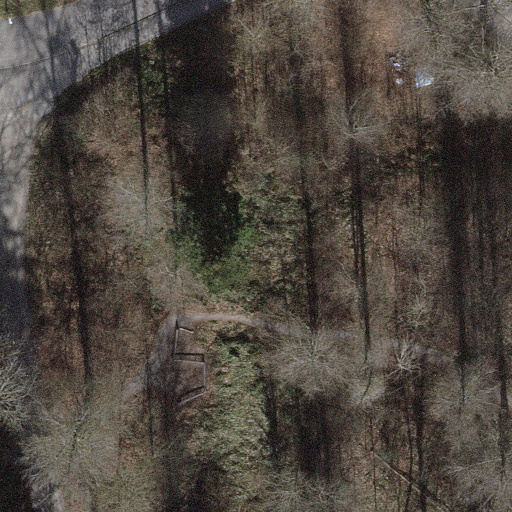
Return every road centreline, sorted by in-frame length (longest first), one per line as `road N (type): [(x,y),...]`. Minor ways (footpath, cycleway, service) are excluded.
road 1 (track): [(16,43),(6,250),(55,511)]
road 2 (residential): [(121,0),(0,45)]
